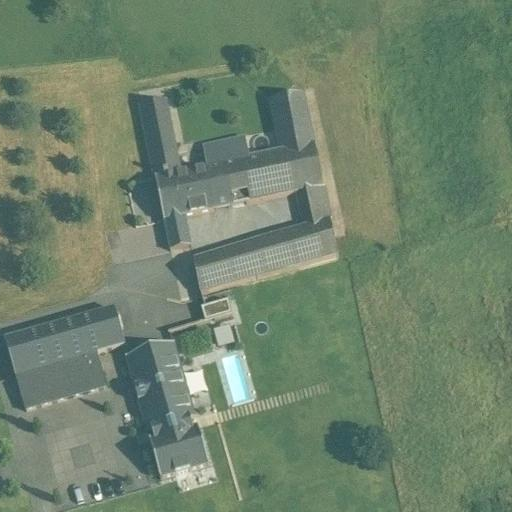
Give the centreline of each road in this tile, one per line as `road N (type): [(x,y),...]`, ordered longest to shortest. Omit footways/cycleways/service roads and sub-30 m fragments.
road 1 (track): [(0,332),(134,300),(183,272)]
road 2 (track): [(0,479),(37,470),(26,425),(115,399)]
